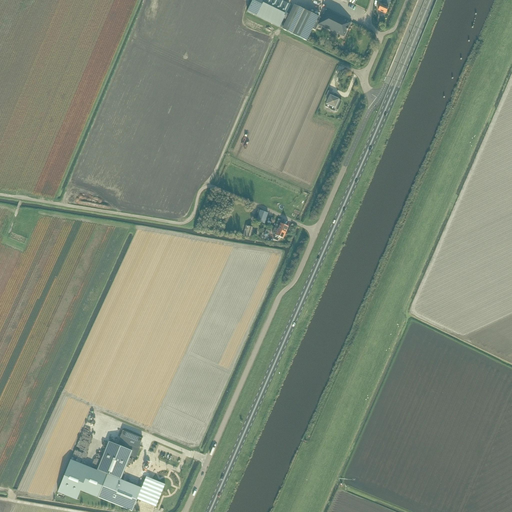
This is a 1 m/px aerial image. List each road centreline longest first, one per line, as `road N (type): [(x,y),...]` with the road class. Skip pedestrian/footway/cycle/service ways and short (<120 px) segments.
road 1 (unclassified): [(184,511),(421,0)]
road 2 (primary): [(209,511),(431,0)]
